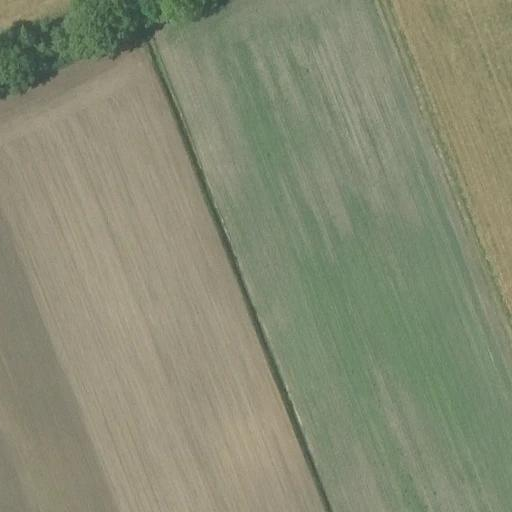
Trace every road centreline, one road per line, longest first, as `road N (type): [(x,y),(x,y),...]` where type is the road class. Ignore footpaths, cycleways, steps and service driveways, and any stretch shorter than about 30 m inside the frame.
road 1 (track): [(511,359),(378,0)]
road 2 (track): [(147,0),(0,72)]
